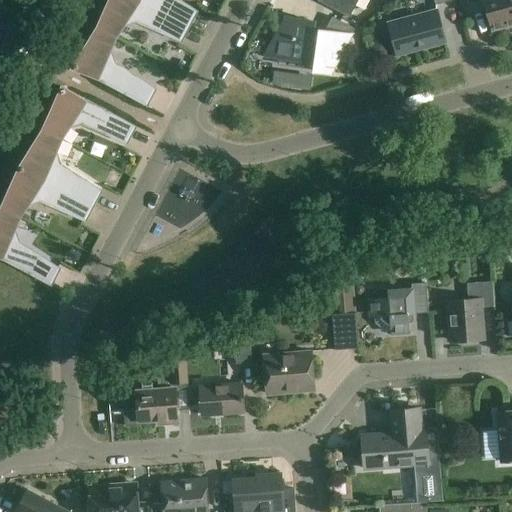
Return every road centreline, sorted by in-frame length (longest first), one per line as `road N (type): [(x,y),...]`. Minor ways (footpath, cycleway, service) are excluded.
road 1 (residential): [(72,456),(64,357),(70,331),(176,131)]
road 2 (residential): [(176,131),(216,152),(250,158),(511,90)]
road 3 (residential): [(72,456),(304,441)]
road 4 (residential): [(304,441),(368,383),(511,374)]
road 5 (residential): [(176,131),(246,0)]
